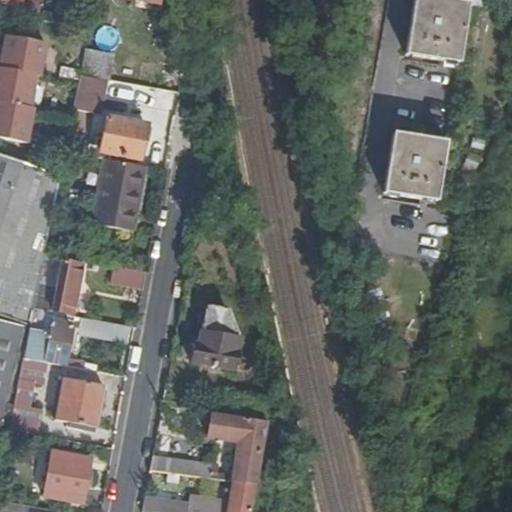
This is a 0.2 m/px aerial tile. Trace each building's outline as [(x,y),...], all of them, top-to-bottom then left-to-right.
[(0,0),(0,6),(22,11),(24,0),(0,0)] [(43,0),(24,0),(22,11),(0,6),(0,15),(39,22),(43,0)] [(456,67),(467,9),(416,0),(413,0),(404,59),(456,67)] [(7,39),(5,50),(4,58),(0,57),(0,142),(27,148),(34,112),(30,111),(36,80),(40,80),(47,47),(7,39)] [(113,59),(86,54),(81,80),(107,84),(113,59)] [(30,111),(34,112),(40,80),(36,80),(30,111)] [(81,80),(74,113),(101,118),(107,84),(81,80)] [(84,154),(83,160),(105,163),(110,165),(111,158),(141,162),(147,130),(107,122),(102,151),(90,148),(89,154),(84,154)] [(381,198),(433,207),(444,147),(392,138),(381,198)] [(62,179),(0,158),(0,318),(32,329),(36,312),(40,290),(62,179)] [(135,221),(144,170),(110,165),(105,163),(93,228),(123,233),(126,219),(135,221)] [(132,234),(135,221),(126,219),(123,233),(132,234)] [(57,293),(40,290),(36,312),(46,314),(53,315),(53,313),(74,317),(83,269),(62,265),(57,293)] [(147,275),(120,270),(118,284),(144,290),(147,275)] [(236,337),(227,313),(206,309),(199,347),(195,346),(191,366),(233,373),(238,342),(235,341),(236,337)] [(36,312),(32,329),(26,362),(48,366),(48,361),(66,365),(73,328),(53,325),(50,339),(41,338),(46,314),(36,312)] [(123,340),(125,329),(86,322),(84,332),(123,340)] [(0,422),(4,423),(28,330),(0,323),(0,422)] [(48,366),(26,362),(12,433),(37,438),(51,367),(49,366),(48,366)] [(104,390),(64,382),(56,424),(97,431),(104,390)] [(247,423),(245,400),(225,397),(221,418),(247,423)] [(254,493),(266,426),(247,423),(221,418),(213,417),(209,440),(228,444),(229,439),(240,441),(231,489),(254,493)] [(91,462),(52,455),(43,499),(83,507),(91,462)] [(211,471),(153,461),(150,475),(209,485),(211,471)] [(250,511),(254,493),(231,489),(228,507),(191,501),(189,510),(145,502),(143,511),(250,511)]
